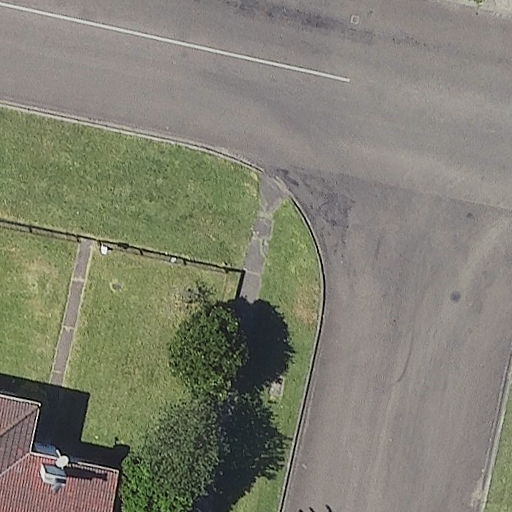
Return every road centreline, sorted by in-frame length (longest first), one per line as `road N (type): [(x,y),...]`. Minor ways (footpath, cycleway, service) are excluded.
road 1 (residential): [(6,0),(487,104)]
road 2 (residential): [(393,511),(487,104)]
